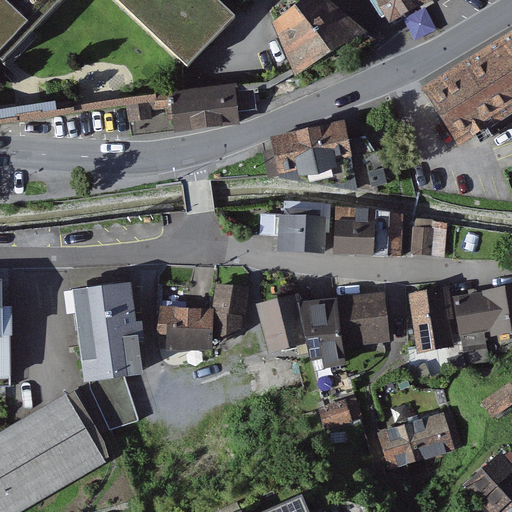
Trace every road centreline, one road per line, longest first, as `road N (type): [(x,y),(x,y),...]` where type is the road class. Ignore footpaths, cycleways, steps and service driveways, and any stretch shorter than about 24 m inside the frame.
road 1 (residential): [(0,254),(144,254),(199,241),(301,265),(511,270)]
road 2 (secondary): [(0,159),(157,154),(245,137),(406,68)]
road 3 (secondary): [(406,68),(511,10)]
